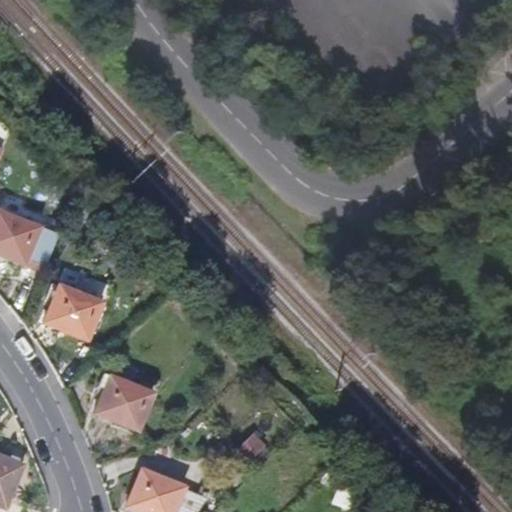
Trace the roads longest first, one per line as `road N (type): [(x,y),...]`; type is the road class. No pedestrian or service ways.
road 1 (tertiary): [(511,88),(383,197),(340,202),(293,178),(130,0)]
road 2 (residential): [(0,342),(38,402),(78,511)]
